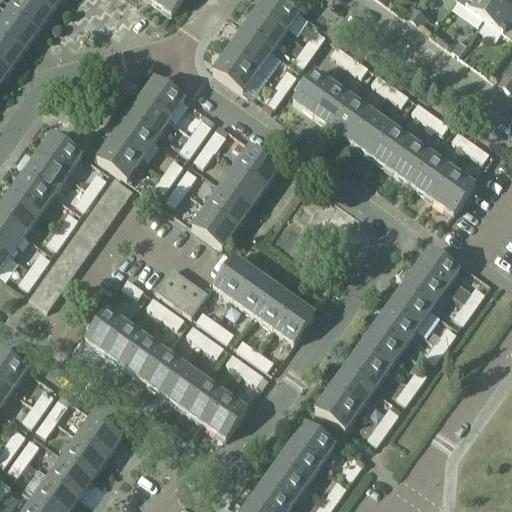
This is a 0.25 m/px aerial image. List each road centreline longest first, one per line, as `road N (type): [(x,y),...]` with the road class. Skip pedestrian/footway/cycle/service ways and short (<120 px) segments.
road 1 (residential): [(192,466),(228,467),(389,235),(169,59)]
road 2 (residential): [(0,328),(192,466)]
road 3 (tertiary): [(511,123),(338,0)]
road 4 (residential): [(169,59),(150,55),(47,84),(0,149)]
road 5 (residential): [(402,511),(511,348)]
